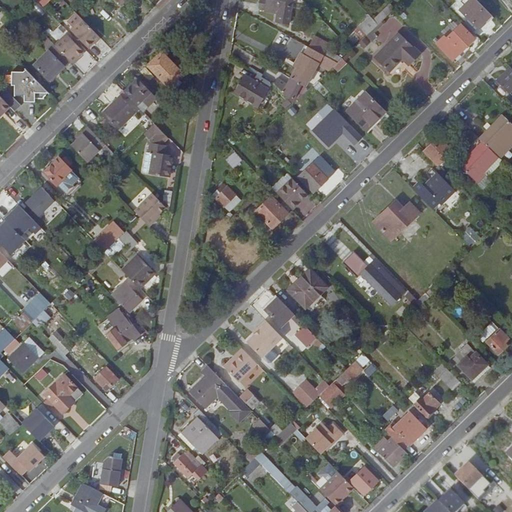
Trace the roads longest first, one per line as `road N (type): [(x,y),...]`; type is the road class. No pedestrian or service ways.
road 1 (residential): [(511,33),(161,374)]
road 2 (residential): [(161,374),(222,0)]
road 3 (residential): [(177,0),(0,172)]
road 4 (residential): [(161,374),(20,511)]
road 5 (residential): [(376,511),(511,380)]
road 6 (residential): [(138,511),(161,374)]
